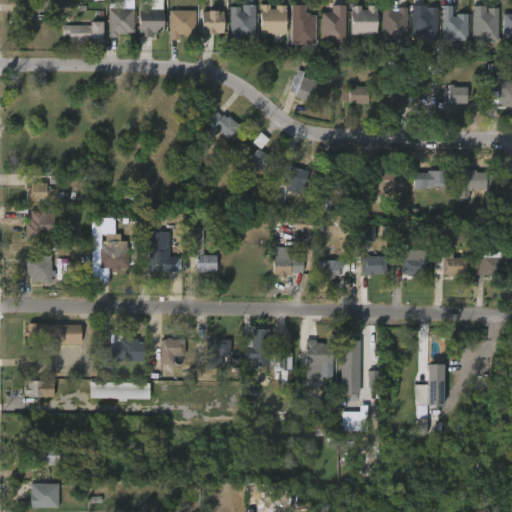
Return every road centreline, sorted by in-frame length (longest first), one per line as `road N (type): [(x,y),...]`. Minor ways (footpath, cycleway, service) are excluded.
road 1 (residential): [(0,64),(224,75),(288,122),(320,134),(511,137)]
road 2 (residential): [(0,307),(511,315)]
